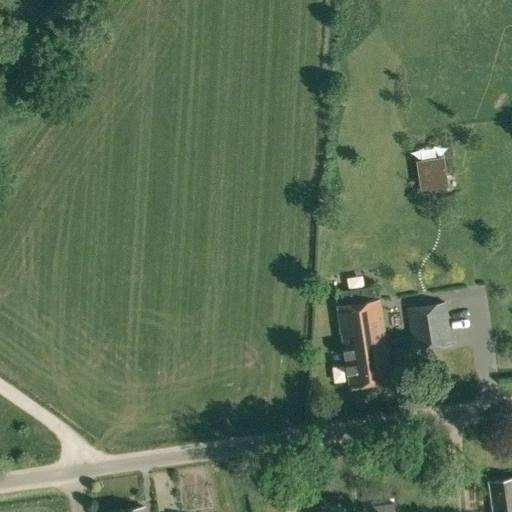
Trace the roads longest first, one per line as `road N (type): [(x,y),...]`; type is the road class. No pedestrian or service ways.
road 1 (unclassified): [(0,485),(511,410)]
road 2 (track): [(92,471),(87,448),(0,385)]
